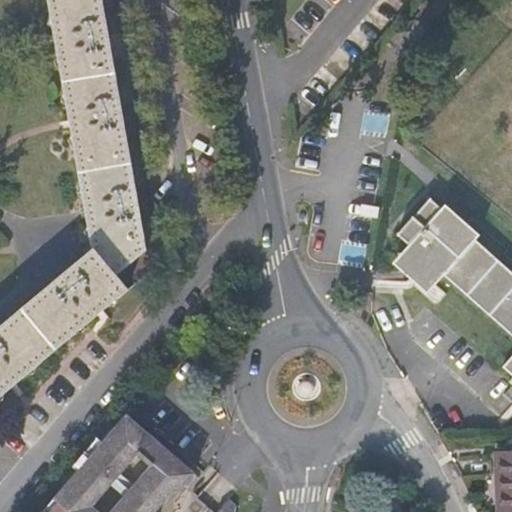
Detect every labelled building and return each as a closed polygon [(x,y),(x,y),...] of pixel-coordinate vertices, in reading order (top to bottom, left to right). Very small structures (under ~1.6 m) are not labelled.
[(48,0),(93,248),(0,325),(0,394),(127,289),(111,270),(144,242),(101,0),(48,0)] [(392,240),(403,250),(386,271),(420,300),(438,279),(511,341),(511,354),(499,370),(511,380),(511,288),(464,248),(471,238),(437,210),(429,220),(418,210),(392,240)] [(159,511),(168,502),(170,504),(183,490),(178,486),(191,471),(127,418),(46,511),(159,511)] [(511,511),(511,462),(499,462),(501,511),(511,511)] [(183,490),(195,475),(191,471),(178,486),(183,490)] [(237,511),(238,509),(229,501),(219,511),(237,511)]
